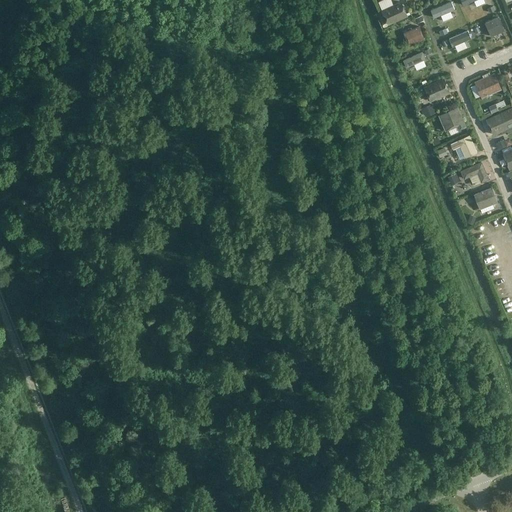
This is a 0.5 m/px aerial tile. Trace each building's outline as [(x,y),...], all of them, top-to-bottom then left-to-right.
[(382,9),(381,10),(388,25),(408,16),(401,1),(393,4),(382,9)] [(499,17),(485,23),(491,36),(504,30),(499,17)] [(419,26),(404,33),(409,46),(425,39),(419,26)] [(485,78),(475,82),(476,84),(481,94),(482,97),(501,89),(494,74),(491,75),(490,72),(484,75),(485,78)] [(444,78),(425,87),(431,100),(450,92),(444,78)] [(431,104),(423,108),(426,116),(435,112),(431,104)] [(458,107),(439,115),(445,130),(449,128),(457,125),(458,129),(466,126),(458,107)] [(511,115),(509,110),(487,120),(494,134),(511,125),(511,115)] [(470,135),(451,143),(453,149),(456,148),(461,145),(466,157),(477,152),(470,135)] [(504,140),(497,143),(499,149),(506,146),(504,140)] [(445,147),(438,150),(441,157),(448,154),(445,147)] [(482,162),(461,171),(464,178),(470,176),(478,172),(482,182),(489,178),(482,162)] [(511,170),(503,174),(505,179),(511,176),(511,170)] [(457,173),(449,177),(451,183),(459,179),(457,173)] [(492,187),(475,194),(480,208),(497,201),(492,187)]
